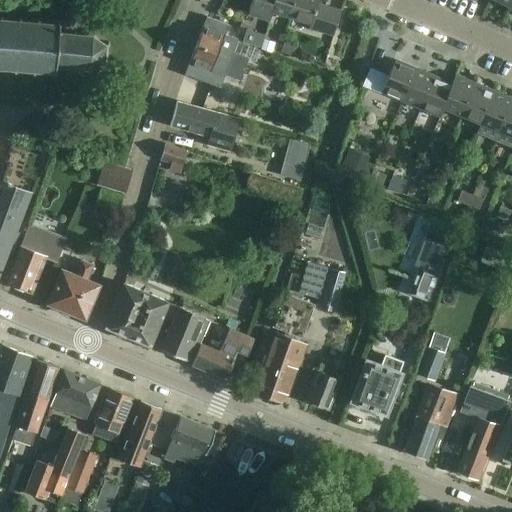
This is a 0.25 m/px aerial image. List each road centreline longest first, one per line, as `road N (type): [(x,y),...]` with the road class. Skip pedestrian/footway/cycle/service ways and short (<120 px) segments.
road 1 (tertiary): [(481,511),(87,344)]
road 2 (residential): [(87,344),(130,231),(177,52),(201,0)]
road 3 (residential): [(393,0),(511,49)]
